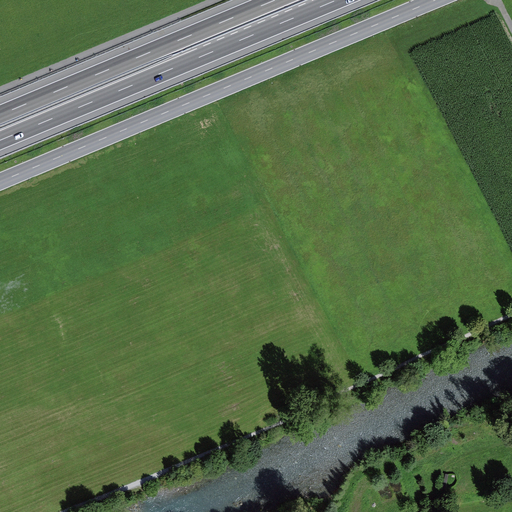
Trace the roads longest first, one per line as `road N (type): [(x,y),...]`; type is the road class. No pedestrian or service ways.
road 1 (track): [(67,511),(511,313)]
road 2 (secondary): [(437,0),(0,181)]
road 3 (motorway): [(0,140),(337,0)]
road 4 (motorway): [(275,0),(0,114)]
